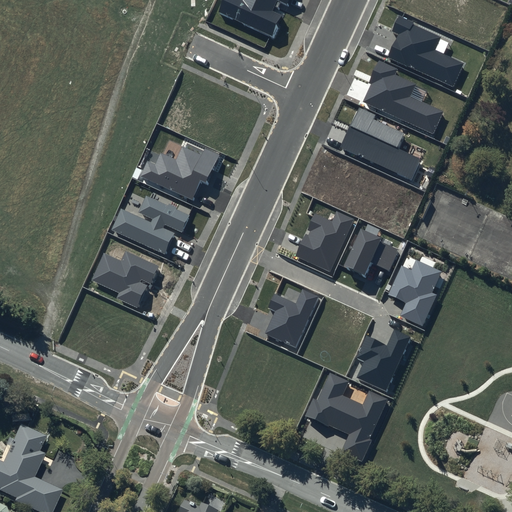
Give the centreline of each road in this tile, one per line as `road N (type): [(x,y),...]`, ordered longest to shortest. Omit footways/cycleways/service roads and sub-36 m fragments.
road 1 (residential): [(212,299),(305,96)]
road 2 (residential): [(360,511),(175,430)]
road 3 (residential): [(140,413),(0,347)]
road 4 (residential): [(212,299),(212,324),(175,430)]
road 5 (residential): [(140,413),(212,299)]
road 6 (residential): [(305,96),(191,45)]
